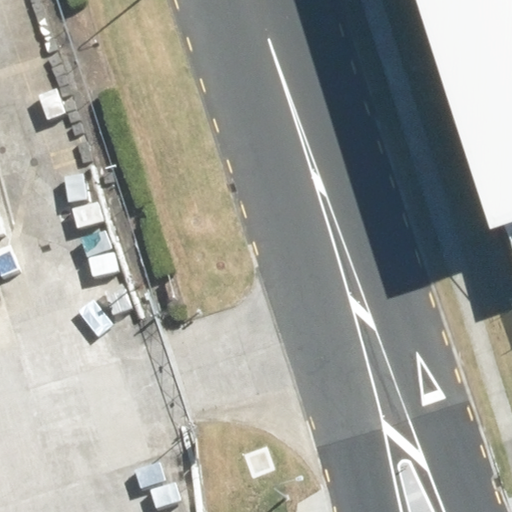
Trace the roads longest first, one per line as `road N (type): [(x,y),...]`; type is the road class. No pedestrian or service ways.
road 1 (unclassified): [(321,242),(479,511)]
road 2 (unclassified): [(376,511),(321,242)]
road 3 (unclassified): [(321,242),(245,0)]
